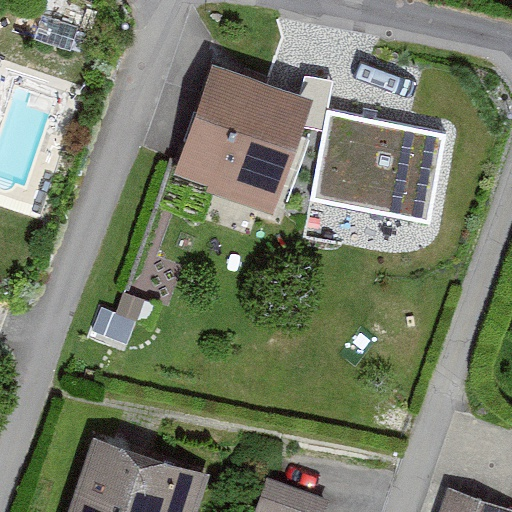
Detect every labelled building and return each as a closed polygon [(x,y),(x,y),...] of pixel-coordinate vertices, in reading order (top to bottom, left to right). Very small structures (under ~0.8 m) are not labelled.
[(308,100),(210,66),(173,172),(272,206),(308,100)] [(438,132),(332,114),(318,192),(425,211),(438,132)] [(180,511),(194,475),(94,440),(68,511),(180,511)] [(321,511),(326,498),(265,479),(254,511),(321,511)] [(511,511),(511,509),(444,488),(436,511),(511,511)]
